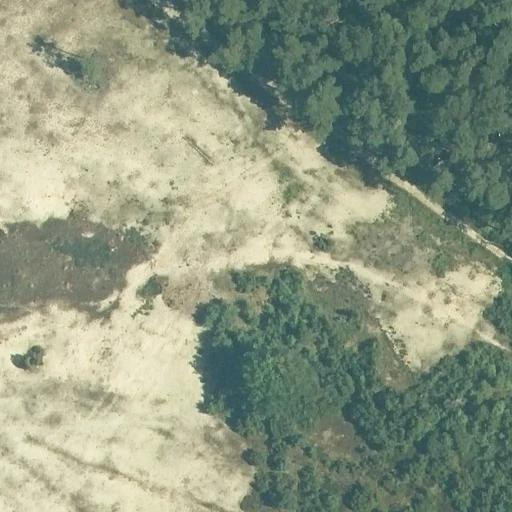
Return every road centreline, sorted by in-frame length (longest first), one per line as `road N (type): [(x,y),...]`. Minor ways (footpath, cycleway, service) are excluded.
road 1 (track): [(334,140),(153,0)]
road 2 (track): [(511,258),(334,140)]
